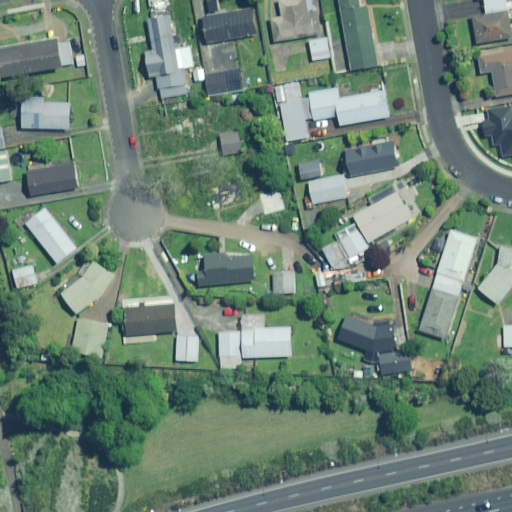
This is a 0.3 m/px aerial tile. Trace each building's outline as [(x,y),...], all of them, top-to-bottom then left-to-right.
[(309,13),(306,0),(279,0),(283,18),(272,20),(276,42),(323,35),(319,12),(309,13)] [(360,9),(358,0),(340,0),(353,71),(378,67),(368,7),(360,9)] [(511,2),(507,3),(506,0),(485,0),(488,15),(474,17),(478,44),(511,38),(511,32),(508,10),(511,9),(511,2)] [(256,36),(252,10),(203,17),(207,43),(256,36)] [(179,71),(169,15),(148,19),(153,51),(146,52),(150,78),(157,76),(161,99),(188,95),(184,70),(179,71)] [(73,64),(69,38),(0,49),(0,61),(3,79),(64,69),(63,66),(73,64)] [(331,58),(328,38),(309,41),(313,61),(331,58)] [(511,51),(479,57),(482,74),(493,72),(497,97),(511,94),(511,51)] [(245,91),(241,69),(205,76),(209,97),(245,91)] [(338,89),(310,94),(315,121),(339,117),(341,126),(390,118),(386,92),(340,100),(338,89)] [(207,150),(199,101),(166,107),(167,113),(162,114),(165,132),(177,130),(181,154),(207,150)] [(309,139),(302,101),(281,105),(288,143),(309,139)] [(71,104),(19,103),(18,129),(70,130),(71,104)] [(245,152),(241,130),(220,134),(224,156),(245,152)] [(394,141),(347,150),(349,159),(343,160),(346,176),(352,174),(353,177),(400,167),(394,141)] [(0,182),(13,181),(9,155),(0,156),(0,182)] [(323,176),(319,159),(298,164),(302,181),(323,176)] [(80,188),(75,164),(27,172),(31,196),(80,188)] [(309,183),(314,204),(329,201),(331,210),(350,206),(344,176),(309,183)] [(190,210),(215,212),(244,204),(237,178),(209,186),(192,185),(190,210)] [(418,216),(400,184),(376,198),(379,202),(353,217),(360,230),(341,240),(351,258),(370,248),(368,244),(418,216)] [(284,209),(279,190),(259,195),(264,215),(284,209)] [(77,249),(46,209),(27,223),(59,264),(77,249)] [(478,239),(453,231),(421,331),(446,339),(478,239)] [(341,263),(333,246),(324,250),(332,267),(341,263)] [(511,249),(503,248),(500,263),(479,289),(499,305),(511,288),(511,249)] [(255,282),(253,256),(198,260),(200,286),(255,282)] [(78,315),(103,295),(115,275),(95,262),(86,276),(62,294),(78,315)] [(38,284),(33,266),(13,272),(18,290),(38,284)] [(274,271),(273,294),(284,294),(284,293),(293,293),(294,273),(285,272),(285,271),(274,271)] [(178,332),(176,305),(126,309),(128,336),(178,332)] [(367,350),(365,361),(379,363),(381,352),(397,350),(394,322),(371,325),(349,316),(340,340),(367,350)] [(109,325),(79,319),(73,349),(103,355),(109,325)] [(292,356),(291,328),(219,332),(221,370),(242,369),(241,359),(292,356)] [(198,337),(178,336),(176,361),(197,362),(198,337)] [(381,356),(384,376),(410,371),(407,352),(381,356)]
